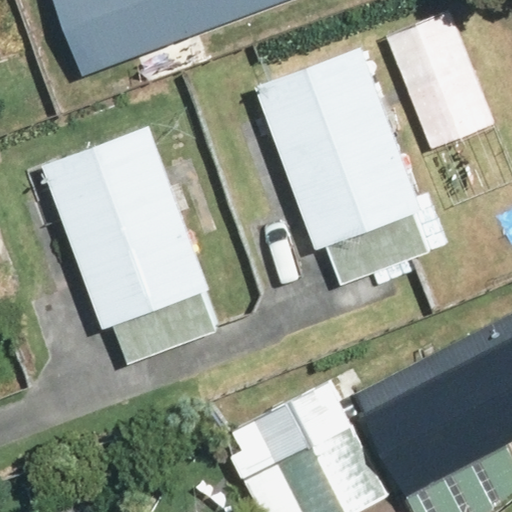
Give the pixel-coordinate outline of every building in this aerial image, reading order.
[(67,0),(93,74),(301,0),(67,0)] [(331,246),(338,244),(351,278),(440,245),(426,210),(438,205),(377,45),(270,85),(331,246)] [(232,328),(166,129),(64,162),(117,324),(129,320),(142,357),(232,328)] [(511,315),(366,391),(420,494),(511,445),(511,315)] [(360,511),(400,493),(343,376),(238,428),(278,511),(360,511)] [(511,460),(491,477),(511,503),(511,460)]
